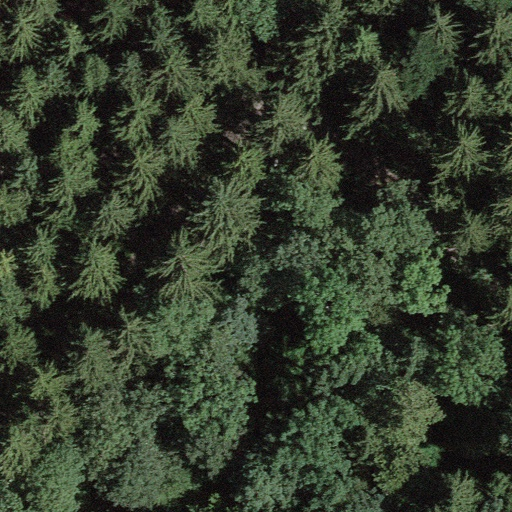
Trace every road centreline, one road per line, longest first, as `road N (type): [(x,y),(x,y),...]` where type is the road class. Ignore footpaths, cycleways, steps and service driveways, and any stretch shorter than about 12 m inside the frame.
road 1 (track): [(511,293),(280,118),(263,0)]
road 2 (track): [(280,118),(0,415)]
